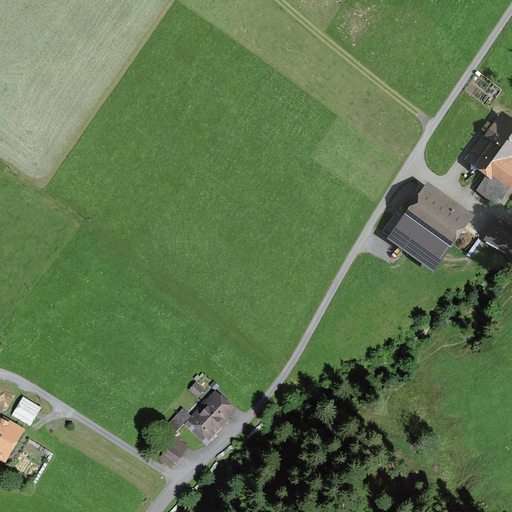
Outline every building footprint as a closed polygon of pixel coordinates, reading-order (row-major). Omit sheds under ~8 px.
[(499,126),(471,162),(487,174),(478,190),(490,199),(495,192),(501,196),(511,181),(511,162),(511,163),(511,162),(511,126),(501,118),(497,124),(499,126)] [(427,190),(407,218),(448,247),(468,219),(427,190)] [(511,229),(497,221),(486,240),(507,251),(511,242),(511,229)] [(211,398),(186,424),(207,445),(211,441),(207,436),(229,413),(215,400),(214,401),(211,398)] [(23,400),(14,415),(28,424),(38,408),(23,400)] [(183,422),(177,417),(164,431),(169,436),(183,422)] [(0,453),(5,456),(21,429),(4,419),(0,425),(0,424),(0,453)] [(181,455),(169,447),(164,454),(176,462),(181,455)]
